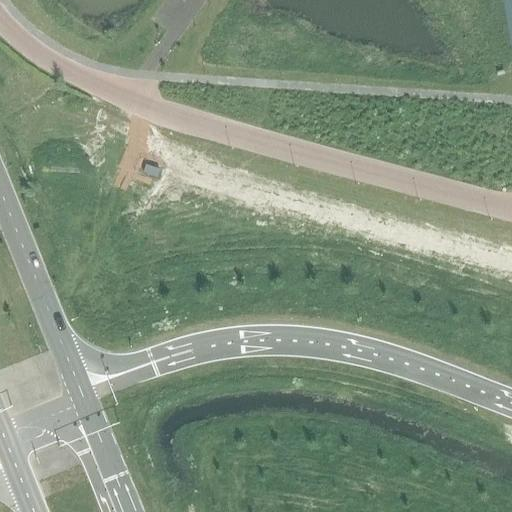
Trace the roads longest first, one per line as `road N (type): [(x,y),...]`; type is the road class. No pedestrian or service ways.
road 1 (unclassified): [(511,210),(134,104),(60,67),(0,20)]
road 2 (trunk): [(511,404),(398,363),(309,344),(228,344),(154,363)]
road 3 (primary): [(62,347),(0,195)]
